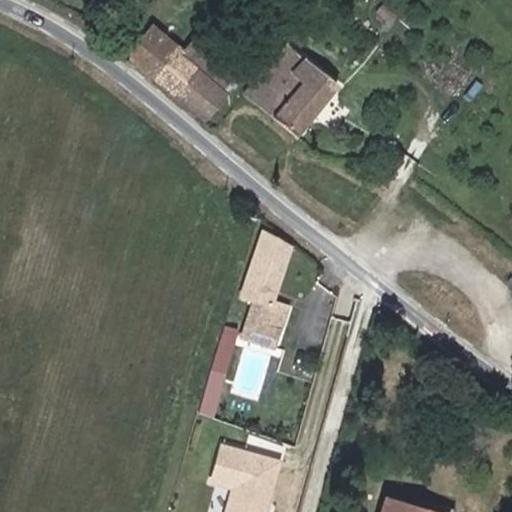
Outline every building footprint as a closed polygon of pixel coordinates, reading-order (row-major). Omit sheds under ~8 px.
[(151,22),(122,56),(202,122),(247,68),(199,28),(182,49),(151,22)] [(295,134),(303,126),(336,86),(282,42),(242,91),(295,134)] [(291,245),(263,236),(244,297),(250,299),(240,330),(275,343),(289,303),(274,298),(291,245)] [(239,334),(226,330),(201,413),(214,417),(239,334)] [(267,511),(282,464),(221,445),(208,486),(231,492),(224,511),(267,511)] [(437,511),(385,497),(380,511),(437,511)]
